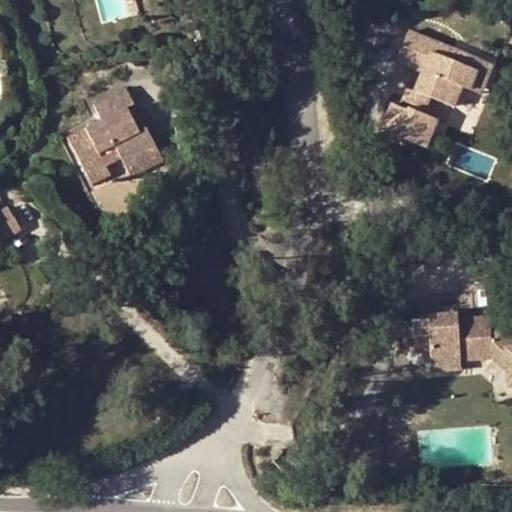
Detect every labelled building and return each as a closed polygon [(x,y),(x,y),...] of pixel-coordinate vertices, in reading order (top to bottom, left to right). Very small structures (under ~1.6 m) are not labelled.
[(397,100),(390,98),(379,95),(370,125),(419,138),(427,107),(416,104),(420,87),(443,94),(448,75),(458,78),(463,56),(433,48),(437,36),(391,23),(383,53),(408,60),(402,82),(397,100)] [(463,56),(458,78),(469,81),(478,47),(437,36),(433,48),(463,56)] [(394,80),(390,98),(397,100),(402,82),(394,80)] [(102,120),(68,137),(86,174),(104,165),(122,157),(128,170),(160,155),(147,127),(139,131),(128,108),(134,105),(127,88),(94,104),(102,120)] [(160,155),(128,170),(133,181),(166,166),(160,155)] [(110,176),(104,165),(86,174),(92,185),(110,176)] [(0,214),(0,245),(18,235),(5,212),(0,214)] [(458,357),(489,357),(488,326),(488,313),(456,314),(456,309),(398,312),(398,332),(421,332),(421,371),(458,371),(458,357)] [(489,357),(506,357),(506,354),(511,353),(511,333),(506,326),(488,326),(489,357)]
